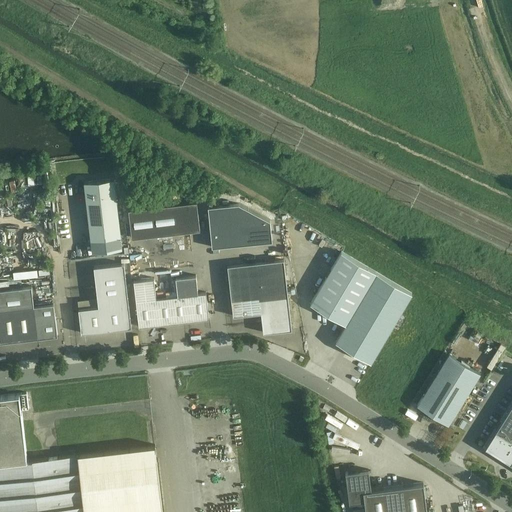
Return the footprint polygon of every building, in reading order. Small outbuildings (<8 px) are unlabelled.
[(114,178),(84,182),(92,251),(122,248),(114,178)] [(132,237),(200,229),(197,201),(128,209),(132,237)] [(212,247),(272,241),(270,220),(239,204),(207,207),(212,247)] [(342,250),(311,302),(346,323),(377,271),(342,250)] [(284,259),(255,262),(227,265),(233,315),(261,312),(262,322),(263,332),(292,329),(284,259)] [(94,266),(96,286),(98,306),(78,308),(81,333),(131,327),(124,263),(94,266)] [(412,292),(377,271),(346,323),(336,341),(371,362),(412,292)] [(154,278),(134,280),(139,327),(209,318),(206,292),(198,293),(196,275),(176,277),(178,295),(156,298),(154,278)] [(0,342),(57,335),(56,319),(54,303),(34,306),(31,286),(0,289),(0,342)] [(448,424),(480,372),(449,353),(417,404),(448,424)] [(0,511),(163,511),(156,444),(27,459),(21,408),(29,408),(27,392),(0,394),(0,511)] [(511,404),(485,447),(511,463),(511,404)] [(346,472),(349,499),(365,497),(366,511),(426,511),(423,483),(370,489),(368,468),(346,472)]
